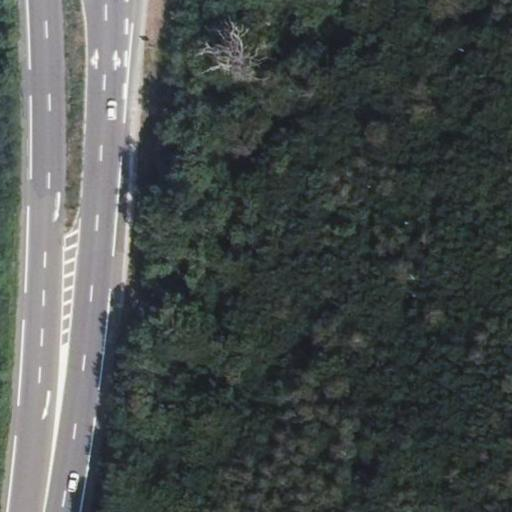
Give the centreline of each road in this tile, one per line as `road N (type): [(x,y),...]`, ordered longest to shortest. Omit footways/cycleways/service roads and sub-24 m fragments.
road 1 (unknown): [(189,511),(265,145),(328,0)]
road 2 (primary): [(43,0),(49,132),(35,511)]
road 3 (primary): [(55,511),(84,366),(108,69)]
